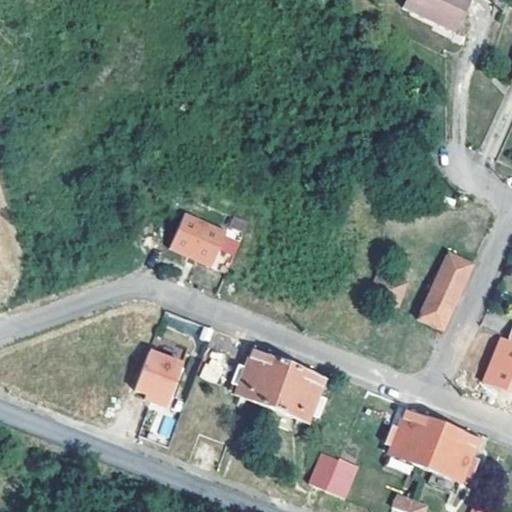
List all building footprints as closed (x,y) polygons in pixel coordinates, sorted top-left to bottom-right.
[(406,0),(404,6),(455,31),(470,0),(406,0)] [(456,199),(443,195),(440,202),(453,207),(456,199)] [(183,217),(168,251),(208,268),(223,234),(183,217)] [(431,288),(457,299),(472,266),(447,254),(431,288)] [(377,299),(383,301),(391,281),(377,276),(373,287),(369,296),(377,299)] [(397,306),(404,286),(391,281),(383,301),(397,306)] [(441,332),(457,299),(431,288),(428,295),(415,321),(441,332)] [(182,364),(148,351),(133,390),(145,395),(152,397),(150,401),(166,407),(182,364)] [(235,396),(269,410),(285,367),(252,354),(246,368),(238,365),(230,385),(238,388),(235,396)] [(285,367),(269,410),(302,423),(305,415),(313,417),(321,397),(313,394),(319,380),(285,367)] [(391,457),(422,469),(438,427),(406,415),(401,428),(393,425),(386,446),(394,449),(391,457)] [(438,427),(422,469),(457,482),(460,475),(467,477),(475,456),(467,454),(473,440),(438,427)] [(237,450),(251,456),(255,444),(242,439),(237,450)] [(270,449),(255,444),(251,456),(266,461),(270,449)] [(356,467),(321,454),(308,489),(344,501),(356,467)] [(391,510),(396,511),(406,511),(409,503),(395,498),(391,510)] [(423,511),(424,508),(409,503),(406,511),(423,511)]
